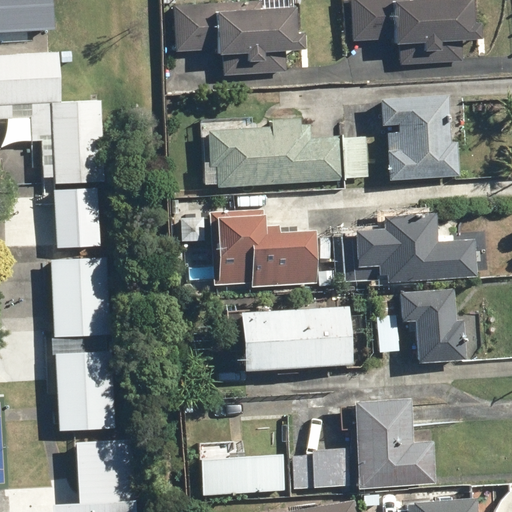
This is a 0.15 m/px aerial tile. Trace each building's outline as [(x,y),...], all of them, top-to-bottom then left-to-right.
[(53,0),(0,0),(0,31),(55,30),(53,0)] [(175,0),(176,8),(165,9),(168,54),(204,52),(205,59),(215,58),(216,78),(281,74),(280,54),(293,54),(292,37),(284,37),(282,11),(253,13),(253,3),(190,7),(189,0),(175,0)] [(341,0),(345,43),(381,41),(382,48),(392,48),(393,67),(458,63),(456,44),(470,43),(469,26),(461,26),(459,1),(430,2),(429,0),(341,0)] [(60,56),(0,56),(0,99),(61,99),(60,56)] [(377,153),(379,183),(452,179),(450,145),(443,145),(440,98),(370,102),(371,128),(388,127),(389,135),(379,136),(380,153),(377,153)] [(103,103),(51,104),(53,182),(105,181),(103,103)] [(209,187),(209,190),(337,183),(337,180),(362,179),(360,139),(335,141),(335,139),(305,141),(304,127),(295,128),(294,121),(240,124),(240,119),(198,122),(200,166),(195,166),(196,188),(209,187)] [(100,191),(54,192),(55,248),(102,246),(100,191)] [(203,215),(207,288),(243,286),(243,289),(308,286),(305,234),(267,236),(266,228),(254,228),(254,219),(258,219),(258,212),(203,215)] [(470,280),(468,241),(446,243),(446,238),(430,239),(429,216),(372,220),(372,232),(334,235),(337,285),(374,282),(374,286),(470,280)] [(108,258),(51,258),(51,339),(109,339),(108,258)] [(446,292),(390,294),(391,324),(405,324),(407,365),(457,363),(456,323),(448,323),(446,292)] [(392,353),(388,307),(368,308),(372,355),(392,353)] [(339,310),(246,315),(245,313),(218,314),(220,355),(230,354),(231,374),(342,368),(339,310)] [(109,429),(109,350),(52,351),(52,429),(109,429)] [(342,406),(348,492),(429,486),(426,444),(404,445),(400,401),(342,406)] [(0,511),(136,511),(133,443),(77,445),(80,506),(0,510),(0,511)] [(304,454),(307,490),(344,487),(342,451),(304,454)] [(358,511),(356,501),(292,511),(358,511)] [(469,511),(469,502),(402,505),(402,509),(396,509),(396,511),(469,511)]
